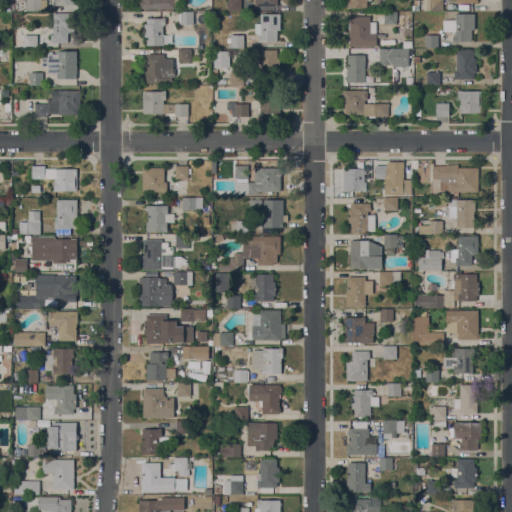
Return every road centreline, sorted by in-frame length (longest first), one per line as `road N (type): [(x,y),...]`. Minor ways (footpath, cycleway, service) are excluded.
road 1 (residential): [(104,511),(112,430),(109,0)]
road 2 (residential): [(511,143),(0,140)]
road 3 (residential): [(312,511),(312,0)]
road 4 (tertiary): [(511,511),(511,0)]
